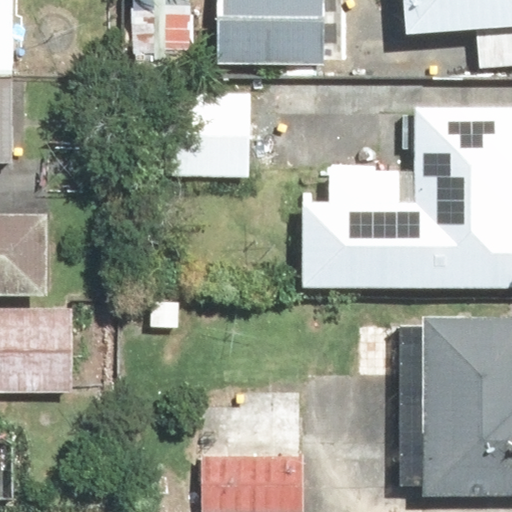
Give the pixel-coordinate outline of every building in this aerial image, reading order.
[(33,0),(0,0),(0,154),(34,154),(33,0)] [(193,0),(136,0),(134,52),(191,55),(193,0)] [(341,0),(227,0),(229,59),(343,56),(341,0)] [(511,0),(417,0),(419,24),(484,21),(486,65),(511,64),(511,0)] [(310,193),(310,272),(511,272),(511,99),(421,99),(421,155),(331,154),(331,193),(310,193)] [(251,126),(173,123),(170,176),(249,180),(251,126)] [(0,287),(71,288),(71,195),(0,194),(0,287)] [(0,298),(0,390),(91,391),(91,299),(0,298)] [(408,364),(407,484),(511,485),(511,305),(436,305),(436,364),(408,364)] [(210,382),(209,506),(311,507),(312,383),(210,382)]
